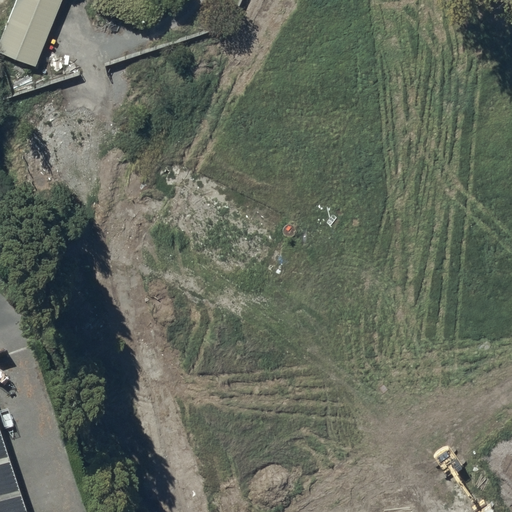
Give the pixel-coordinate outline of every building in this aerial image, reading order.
[(10,0),(0,24),(0,39),(34,54),(57,0),(10,0)] [(74,109),(46,98),(23,150),(58,165),(67,145),(79,150),(95,112),(76,104),(74,109)] [(180,177),(159,216),(246,264),(268,224),(180,177)] [(93,296),(77,235),(52,241),(68,302),(93,296)] [(29,511),(0,421),(0,511),(29,511)]
